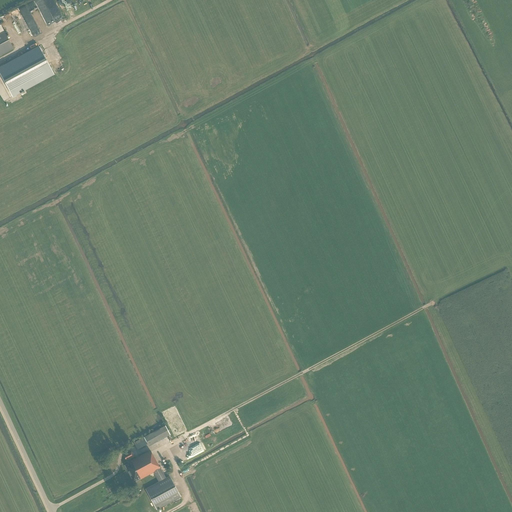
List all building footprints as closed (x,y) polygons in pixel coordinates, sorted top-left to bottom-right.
[(34,0),(10,11),(18,30),(27,26),(31,35),(47,28),(34,0)] [(44,0),(52,15),(60,11),(54,0),(44,0)] [(0,56),(13,49),(4,31),(0,33),(0,56)] [(39,46),(0,67),(0,73),(13,97),(54,75),(39,46)] [(170,435),(165,426),(144,438),(148,447),(170,435)] [(206,440),(210,448),(215,445),(211,437),(206,440)] [(137,450),(147,445),(144,438),(134,443),(137,450)] [(184,462),(202,453),(198,444),(179,452),(184,462)] [(158,481),(144,489),(155,508),(179,495),(169,476),(165,478),(163,475),(158,466),(149,449),(130,460),(124,464),(133,481),(139,477),(139,476),(152,470),(158,481)] [(126,460),(134,457),(131,452),(124,456),(126,460)]
